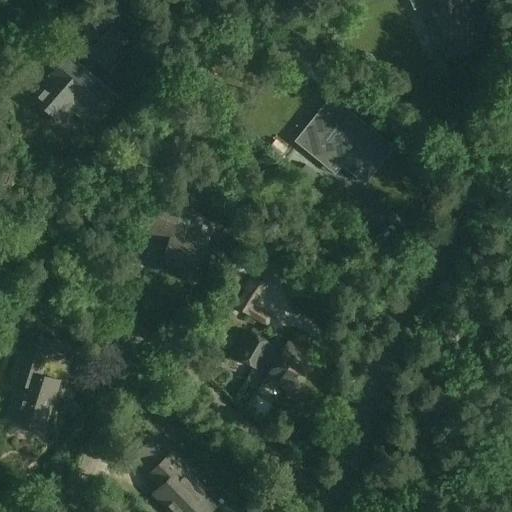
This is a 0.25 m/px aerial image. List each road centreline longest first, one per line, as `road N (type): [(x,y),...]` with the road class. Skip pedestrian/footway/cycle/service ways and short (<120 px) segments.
road 1 (unclassified): [(339,511),(369,384),(511,122)]
road 2 (unclassified): [(336,511),(125,320)]
road 3 (unclassified): [(66,511),(125,320)]
road 4 (residential): [(0,208),(125,320)]
